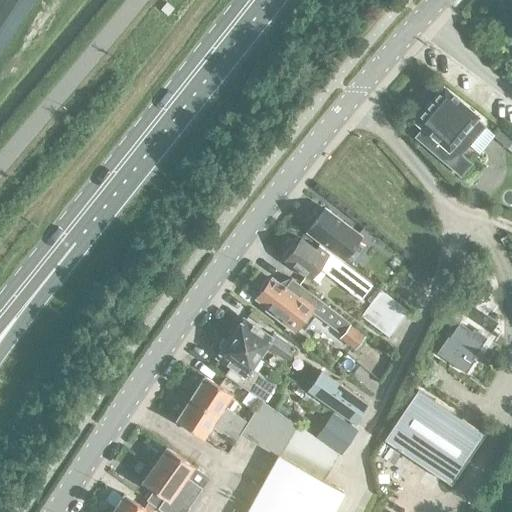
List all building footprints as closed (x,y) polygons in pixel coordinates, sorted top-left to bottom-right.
[(442,85),(412,120),(421,128),(415,136),(439,156),(445,149),(447,150),(449,148),(459,136),(467,143),(483,125),(475,118),(475,117),(476,117),(477,115),(442,85)] [(511,140),(511,132),(501,123),(491,135),(506,147),(511,140)] [(324,208),(306,230),(342,258),(360,235),(324,208)] [(330,254),(326,257),(300,238),(284,259),(310,279),(318,268),(360,299),(371,285),(330,254)] [(283,317),(281,318),(295,329),(309,311),(340,334),(338,337),(353,349),(364,334),(290,279),(284,287),(282,286),(281,288),(270,280),(257,296),(283,317)] [(360,315),(387,335),(407,309),(380,289),(360,315)] [(242,318),(229,337),(258,357),(265,346),(286,361),(294,348),(273,333),(270,336),(242,318)] [(436,353),(465,372),(474,359),(472,358),(486,338),(485,337),(487,334),(477,327),(475,330),(472,328),(471,330),(458,322),(449,337),(447,336),(436,353)] [(236,383),(260,400),(264,402),(264,401),(276,384),(251,367),(258,357),(229,337),(216,356),(242,374),(236,383)] [(345,352),(335,365),(349,376),(359,363),(345,352)] [(305,389),(353,422),(368,401),(320,368),(305,389)] [(204,375),(189,398),(241,432),(247,421),(224,406),(232,393),(204,375)] [(383,438),(450,483),(484,433),(417,388),(383,438)] [(307,391),(300,400),(313,410),(320,401),(307,391)] [(175,420),(203,438),(211,426),(220,432),(221,431),(236,440),(239,434),(241,432),(189,398),(175,420)] [(241,432),(239,434),(278,456),(322,479),(338,453),(264,401),(264,402),(260,400),(247,421),(241,432)] [(166,446),(151,467),(178,486),(177,487),(193,499),(206,481),(206,479),(207,478),(206,477),(206,476),(206,475),(205,474),(196,468),(192,466),(193,465),(166,446)] [(322,479),(278,456),(247,511),(329,511),(341,490),(322,479)] [(151,467),(141,482),(153,490),(146,500),(163,511),(185,511),(188,507),(193,499),(177,487),(178,486),(151,467)] [(110,511),(151,511),(152,511),(124,493),(110,511)]
